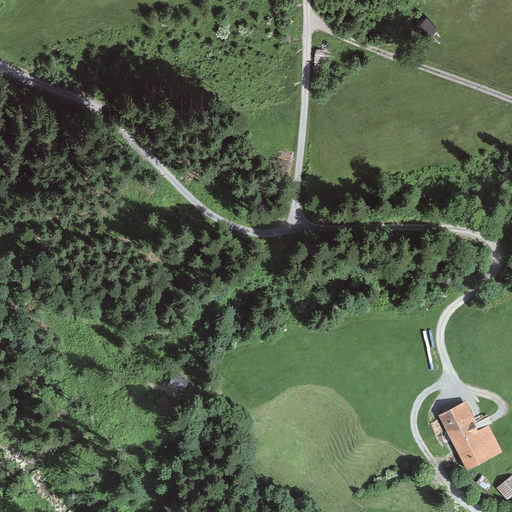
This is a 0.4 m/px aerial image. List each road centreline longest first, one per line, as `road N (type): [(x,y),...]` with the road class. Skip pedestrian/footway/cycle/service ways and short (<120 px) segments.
road 1 (unclassified): [(0,62),(105,113),(215,218),(257,230),(290,228),(308,0)]
road 2 (track): [(290,228),(407,226),(486,235),(496,269),(443,321),(455,388)]
road 3 (track): [(309,16),(339,40),(511,101)]
road 4 (track): [(482,511),(449,485),(414,422),(420,399),(453,379)]
